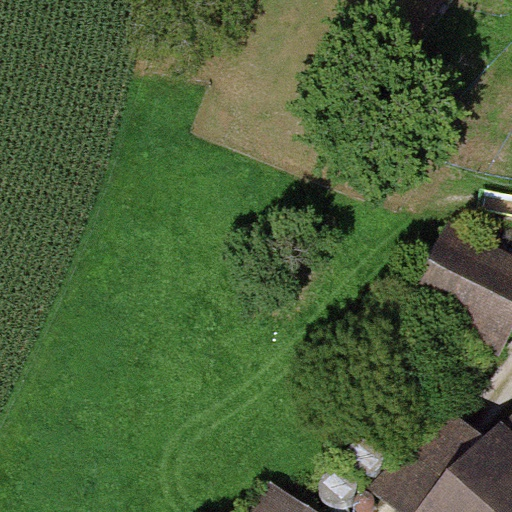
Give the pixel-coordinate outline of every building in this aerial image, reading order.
[(511,329),(511,268),(458,239),(419,310),(499,354),(511,329)] [(511,511),(511,440),(447,511),(511,511)] [(353,455),(349,461),(348,468),(349,474),(353,480),(358,484),(364,486),(371,486),(377,484),(382,480),(385,475),(387,469),(386,463),(384,458),(380,453),(375,450),(369,448),(363,449),(358,451),(353,455)] [(326,485),(322,490),(321,497),(322,504),(326,509),(329,511),(351,511),(355,510),(358,505),(360,499),(359,493),(357,487),(353,483),(348,479),(342,478),(336,478),(331,480),(326,485)] [(295,511),(278,498),(267,511),(295,511)]
